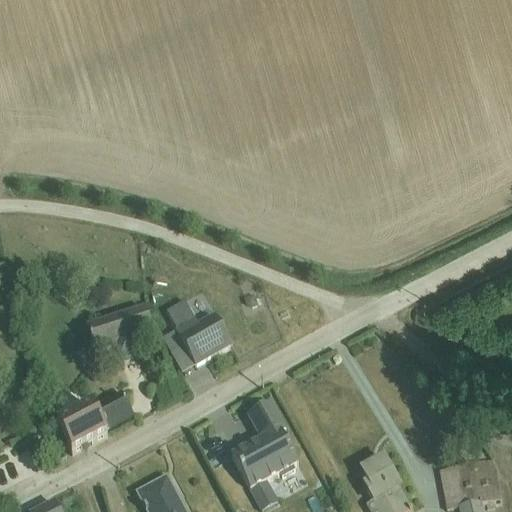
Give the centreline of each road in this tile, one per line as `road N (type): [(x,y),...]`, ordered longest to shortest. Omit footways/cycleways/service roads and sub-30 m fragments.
road 1 (tertiary): [(371,316),(5,511)]
road 2 (residential): [(371,316),(149,230),(90,214),(0,208)]
road 3 (track): [(347,329),(445,349),(477,425),(511,447)]
road 4 (tertiary): [(511,245),(371,316)]
